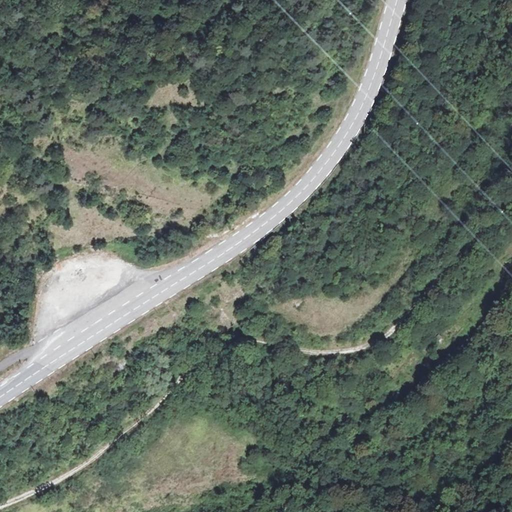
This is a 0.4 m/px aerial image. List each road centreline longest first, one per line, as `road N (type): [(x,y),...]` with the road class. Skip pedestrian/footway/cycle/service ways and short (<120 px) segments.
road 1 (track): [(0,507),(87,464),(224,343),(319,355),(380,341),(511,204)]
road 2 (secondary): [(396,0),(364,104),(312,181),(247,238),(0,399)]
